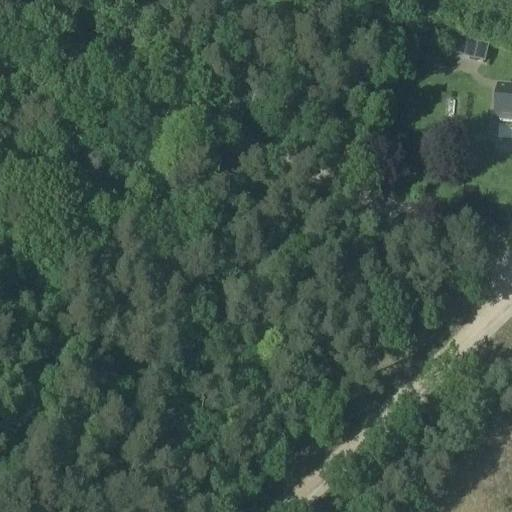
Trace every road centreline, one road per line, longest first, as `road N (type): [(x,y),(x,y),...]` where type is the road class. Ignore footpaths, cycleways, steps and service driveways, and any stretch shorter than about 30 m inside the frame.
road 1 (unclassified): [(511,264),(134,87),(13,0)]
road 2 (track): [(279,511),(511,294)]
